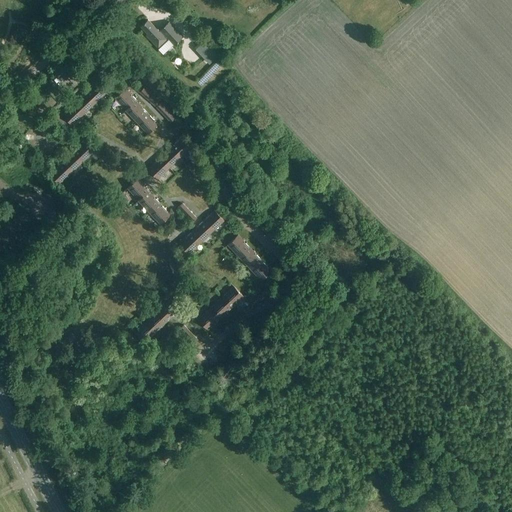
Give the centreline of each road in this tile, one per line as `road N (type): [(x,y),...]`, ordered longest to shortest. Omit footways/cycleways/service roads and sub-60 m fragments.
road 1 (track): [(207,345),(285,288),(288,267),(239,213),(182,111),(131,73),(92,63)]
road 2 (primary): [(58,511),(0,399)]
